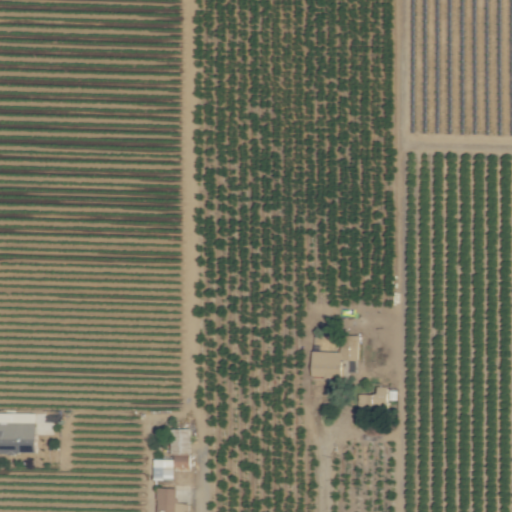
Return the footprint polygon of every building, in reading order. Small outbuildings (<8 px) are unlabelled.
[(313,351),(312,376),(342,378),(343,359),(358,359),(359,335),(341,334),(341,352),(313,351)] [(388,386),(377,387),(377,394),(358,394),(359,410),(389,409),(388,386)] [(0,452),(36,452),(36,412),(0,412),(0,452)] [(171,428),(172,455),(175,455),(175,470),(191,469),(191,428),(171,428)] [(154,479),(174,479),(174,467),(154,466),(154,479)] [(157,511),(188,511),(189,503),(177,502),(178,488),(159,487),(157,511)]
